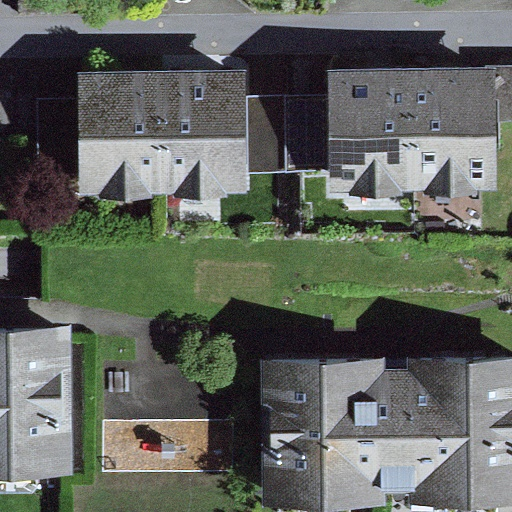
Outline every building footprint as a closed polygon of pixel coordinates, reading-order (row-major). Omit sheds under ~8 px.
[(495,47),(415,48),(416,168),(497,167),(496,107),(495,53),(495,47)] [(415,48),(329,49),(329,85),(330,159),(330,169),(416,168),(415,48)] [(168,49),(80,49),(80,171),(169,171),(168,49)] [(246,49),(168,49),(169,171),(247,170),(247,159),(247,85),(246,49)] [(511,53),(495,53),(496,107),(511,107),(511,53)] [(330,159),(329,85),(247,85),(247,159),(330,159)] [(0,456),(72,456),(71,303),(0,303),(0,456)] [(331,336),(261,337),(263,484),(384,482),(384,471),(409,470),(410,481),(511,479),(511,334),(409,336),(409,347),(383,348),(383,335),(331,336)]
